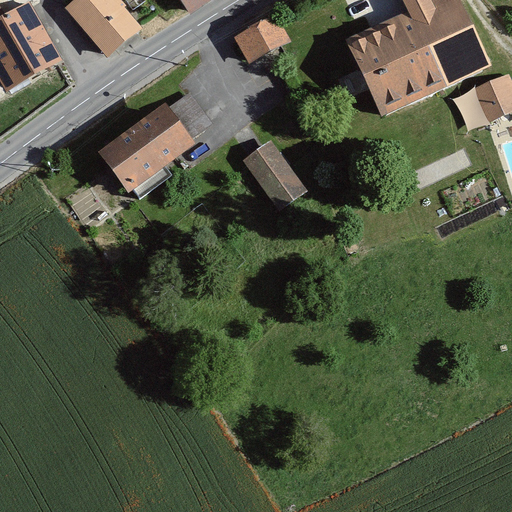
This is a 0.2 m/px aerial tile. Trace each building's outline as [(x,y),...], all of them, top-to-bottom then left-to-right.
[(73,0),(63,9),(98,51),(116,36),(97,12),(111,0),(73,0)] [(174,0),(187,17),(211,0),(174,0)] [(398,0),(405,13),(346,40),(379,111),(484,63),(455,0),(398,0)] [(0,96),(61,65),(27,1),(0,15),(0,96)] [(269,13),(231,38),(248,65),(287,41),(269,13)] [(511,87),(506,75),(469,91),(484,124),(511,111),(511,87)] [(162,103),(91,153),(123,197),(193,147),(162,103)] [(300,188),(265,139),(238,158),(273,207),(300,188)]
